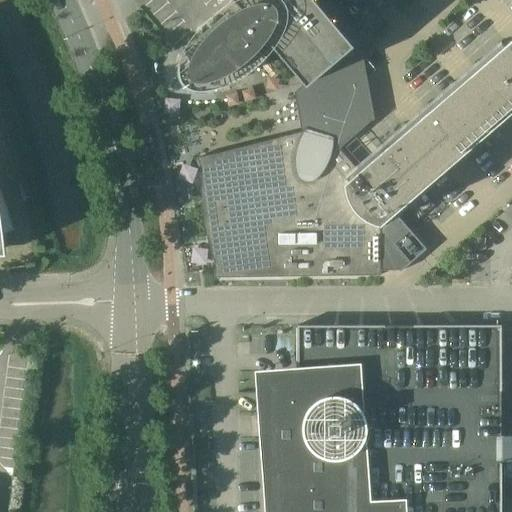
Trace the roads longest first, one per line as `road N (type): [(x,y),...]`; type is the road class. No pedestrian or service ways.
road 1 (unclassified): [(133,303),(511,306)]
road 2 (unclassified): [(133,303),(117,159),(62,0)]
road 3 (unclassified): [(137,358),(117,511)]
road 4 (unclassified): [(147,511),(147,412),(137,358)]
road 5 (unclassified): [(133,303),(0,308)]
